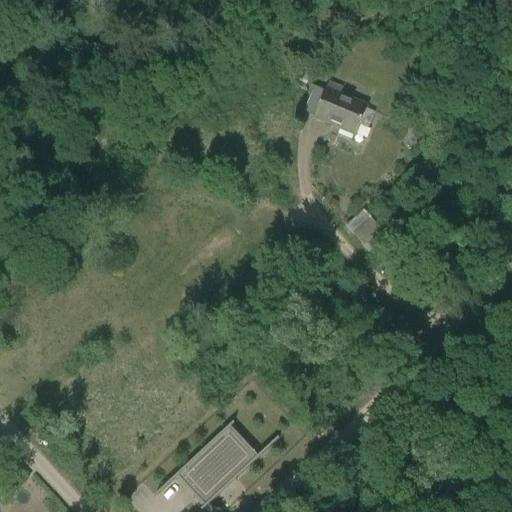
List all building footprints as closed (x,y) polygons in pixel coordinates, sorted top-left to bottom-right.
[(345,11),(318,10),(317,28),(345,29),(345,11)] [(295,36),(296,38),(308,30),(306,27),(315,21),(308,11),(286,26),(287,27),(278,33),(285,43),(295,36)] [(348,27),(355,31),(364,18),(357,14),(348,27)] [(364,20),(382,26),(384,21),(365,15),(364,20)] [(396,32),(398,26),(385,22),(383,28),(396,32)] [(302,80),(308,84),(316,71),(309,67),(302,80)] [(355,137),(367,107),(339,95),(341,90),(328,84),(313,119),(355,137)] [(364,211),(346,227),(353,236),(372,220),(364,211)] [(388,238),(380,229),(361,245),(369,254),(388,238)] [(234,484),(235,485),(236,484),(235,483),(278,443),(277,442),(259,458),(232,429),(233,428),(232,426),(155,499),(156,500),(174,483),(200,511),(204,511),(218,499),(219,500),(220,500),(219,498),(234,484)]
